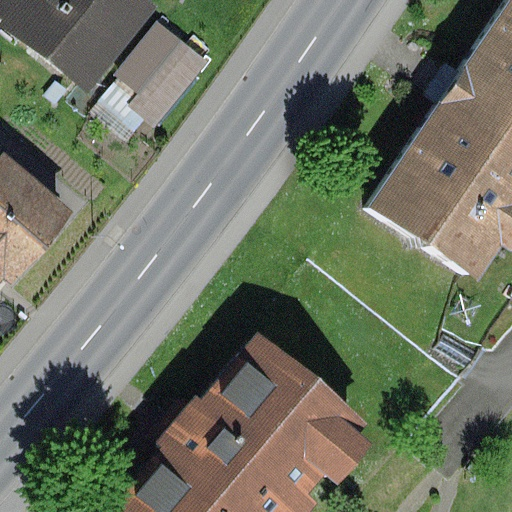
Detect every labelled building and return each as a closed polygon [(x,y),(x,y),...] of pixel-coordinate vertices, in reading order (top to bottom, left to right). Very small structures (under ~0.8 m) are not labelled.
[(0,0),(0,16),(90,88),(154,8),(143,0),(0,0)] [(511,0),(503,0),(446,86),(364,212),(473,283),(495,249),(506,257),(511,247),(511,0)] [(204,64),(158,27),(121,72),(142,90),(129,106),(154,126),(204,64)] [(0,164),(0,266),(12,278),(63,220),(0,164)] [(164,452),(112,511),(314,511),(321,504),(308,493),(323,476),(338,489),(376,446),(361,432),(366,426),(262,338),(204,406),(197,401),(176,426),(158,446),(164,452)]
